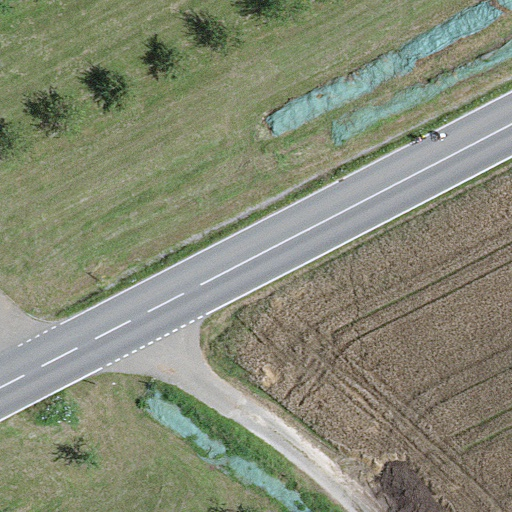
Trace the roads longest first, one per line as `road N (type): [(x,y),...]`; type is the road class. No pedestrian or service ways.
road 1 (tertiary): [(0,388),(511,125)]
road 2 (track): [(118,327),(245,410),(358,511)]
